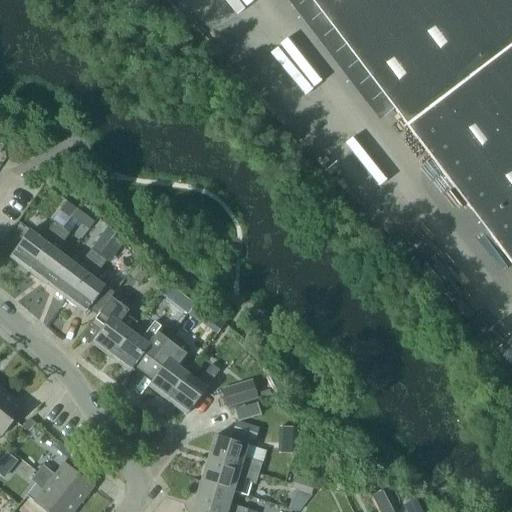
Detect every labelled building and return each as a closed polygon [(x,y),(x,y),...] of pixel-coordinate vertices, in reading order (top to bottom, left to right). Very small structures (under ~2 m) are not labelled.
[(511,0),(312,0),(409,126),(511,261),(511,0)] [(11,257),(29,271),(62,227),(55,222),(42,239),(31,230),(11,257)] [(68,258),(48,285),(67,299),(100,255),(114,236),(117,233),(109,226),(79,266),(68,258)] [(48,285),(68,258),(58,250),(70,233),(62,227),(29,271),(48,285)] [(100,255),(67,299),(86,313),(89,308),(98,315),(114,293),(94,278),(121,241),(114,236),(100,255)] [(129,275),(142,284),(151,272),(138,263),(129,275)] [(111,357),(131,330),(139,320),(128,312),(133,305),(116,292),(96,318),(106,325),(92,343),(111,357)] [(197,319),(205,308),(196,302),(195,304),(188,313),(197,319)] [(142,339),(131,330),(111,357),(130,372),(144,353),(153,360),(172,335),(155,321),(142,339)] [(190,348),(172,335),(153,360),(163,368),(149,386),(168,400),(188,373),(177,365),(190,348)] [(188,373),(168,400),(187,414),(220,370),(212,364),(199,381),(188,373)] [(222,389),(227,408),(258,399),(253,379),(222,389)] [(6,391),(0,398),(0,434),(2,436),(25,406),(6,391)] [(232,433),(256,441),(260,428),(236,420),(232,433)] [(216,435),(209,458),(259,474),(266,450),(216,435)] [(58,440),(53,446),(63,455),(69,448),(58,440)] [(17,460),(7,452),(0,460),(10,469),(17,460)] [(256,484),(259,474),(209,458),(202,481),(234,491),(238,479),(256,484)] [(43,465),(38,472),(79,506),(94,487),(64,463),(55,474),(43,465)] [(74,511),(79,506),(38,472),(32,480),(43,489),(34,501),(48,511),(74,511)] [(290,489),(311,495),(315,482),(294,475),(290,489)] [(202,481),(195,505),(218,511),(247,511),(248,509),(230,504),(234,491),(202,481)]
